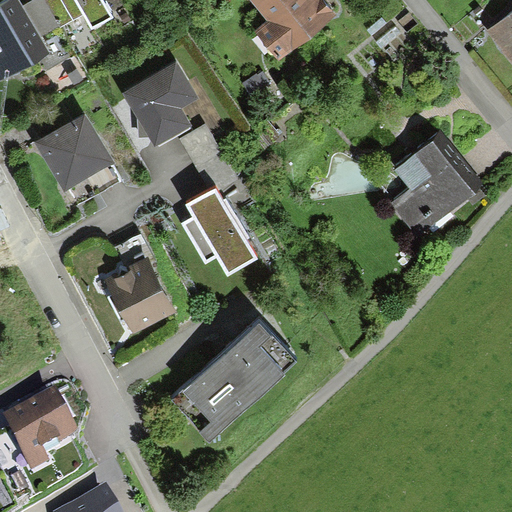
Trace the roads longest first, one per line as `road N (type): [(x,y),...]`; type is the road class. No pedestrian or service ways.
road 1 (track): [(511,195),(397,327),(197,511)]
road 2 (residential): [(133,447),(0,186)]
road 3 (residential): [(415,0),(511,119)]
